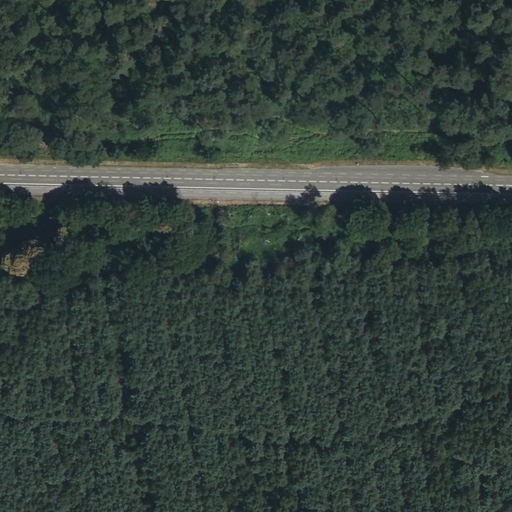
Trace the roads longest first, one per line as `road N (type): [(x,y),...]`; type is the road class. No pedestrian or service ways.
road 1 (primary): [(511,188),(0,176)]
road 2 (track): [(101,262),(147,511)]
